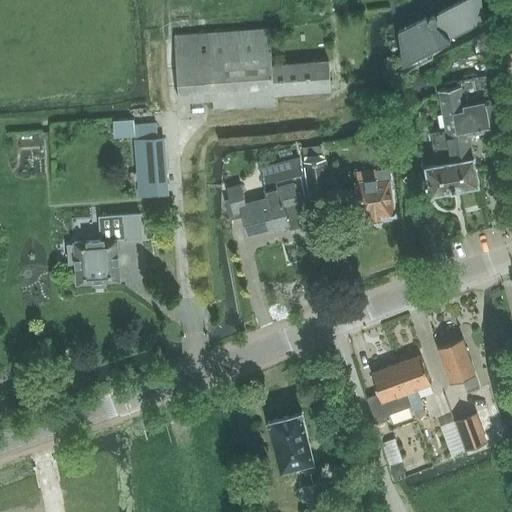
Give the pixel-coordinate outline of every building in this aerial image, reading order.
[(485,21),(481,0),(462,0),(437,13),(438,18),(429,22),(426,16),(398,31),(403,63),(450,40),(449,38),(485,21)] [(174,35),(175,47),(179,101),(331,90),(328,61),(272,65),(269,28),(174,35)] [(469,132),(495,127),(485,75),(458,80),(459,85),(439,89),(446,129),(430,132),(436,163),(426,165),(432,193),(479,184),(469,132)] [(139,197),(168,194),(161,117),(133,120),(139,197)] [(330,196),(325,159),(323,145),(302,148),(304,161),(309,199),(330,196)] [(302,174),(298,157),(278,163),(279,164),(270,166),(274,182),(282,179),(302,174)] [(393,214),(396,213),(390,167),(356,171),(357,180),(354,180),(359,217),(382,215),(382,217),(384,219),(392,218),(393,216),(393,214)] [(289,230),(309,225),(302,198),(297,200),(293,183),(266,190),(268,197),(246,203),(241,184),(227,187),(230,198),(225,199),(230,219),(244,216),(248,231),(272,225),(273,226),(287,222),(289,230)] [(101,240),(74,242),(77,283),(94,282),(94,283),(103,282),(103,281),(120,280),(117,239),(142,237),(140,213),(99,216),(101,240)] [(468,392),(480,387),(475,372),(462,338),(438,347),(450,381),(462,377),(468,392)] [(426,415),(423,406),(416,388),(431,382),(421,354),(396,363),(412,405),(414,410),(417,419),(426,415)] [(388,414),(412,405),(396,363),(372,372),(379,393),(368,397),(377,423),(387,420),(388,414)] [(305,474),(316,471),(314,461),(302,412),(269,420),(281,470),(303,464),(305,474)] [(468,446),(484,440),(476,417),(460,423),(468,446)] [(398,425),(385,429),(391,452),(405,448),(398,425)] [(309,511),(327,507),(320,481),(302,485),(303,486),(299,487),(302,501),(306,500),(309,511)]
